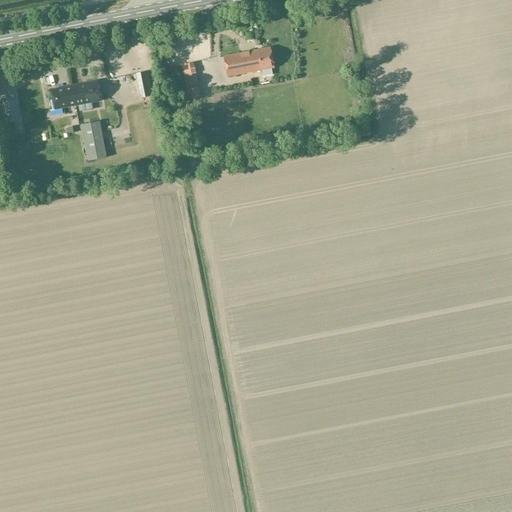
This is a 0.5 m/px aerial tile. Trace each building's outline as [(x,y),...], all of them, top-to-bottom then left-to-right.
[(138,52),(146,50),(144,39),(109,47),(115,72),(141,66),(138,52)] [(269,48),(223,57),(227,77),(273,68),(269,48)] [(199,98),(193,63),(182,65),(187,89),(183,90),(185,100),(199,98)] [(141,98),(152,96),(147,72),(136,74),(141,98)] [(55,109),(101,101),(97,81),(51,90),(55,109)] [(15,99),(0,101),(0,109),(2,123),(19,119),(15,99)] [(81,125),(88,161),(106,158),(99,121),(81,125)]
